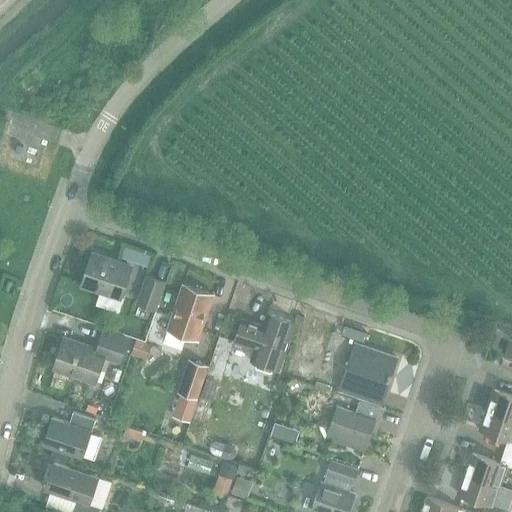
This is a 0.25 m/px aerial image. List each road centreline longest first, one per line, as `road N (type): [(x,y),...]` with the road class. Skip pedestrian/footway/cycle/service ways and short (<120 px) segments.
road 1 (residential): [(389,511),(440,362),(436,335),(69,205)]
road 2 (unclassified): [(109,114),(226,0)]
road 3 (residential): [(16,357),(69,205)]
